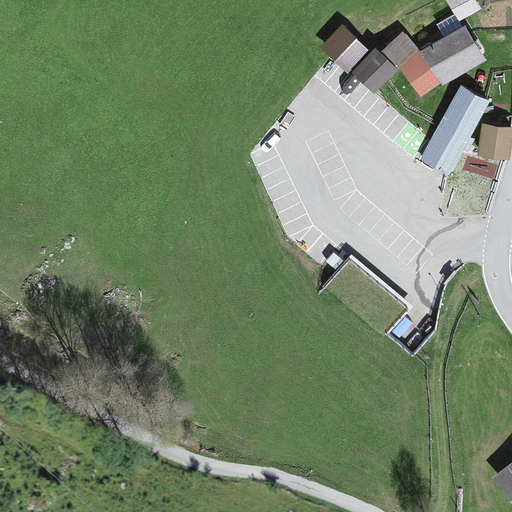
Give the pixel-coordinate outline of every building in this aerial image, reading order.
[(480,10),(474,0),(444,0),(445,0),(458,23),(480,10)] [(369,11),(349,26),(365,47),(385,32),(369,11)] [(343,29),(322,52),(343,73),(365,50),(343,29)] [(396,69),(413,97),(478,58),(460,29),(396,69)] [(390,35),(350,75),(369,94),(409,53),(390,35)] [(447,176),(489,102),(459,85),(417,160),(447,176)] [(502,127),(480,126),(477,159),(499,161),(502,127)] [(355,247),(325,279),(383,332),(412,301),(355,247)] [(511,457),(491,472),(511,504),(511,457)]
